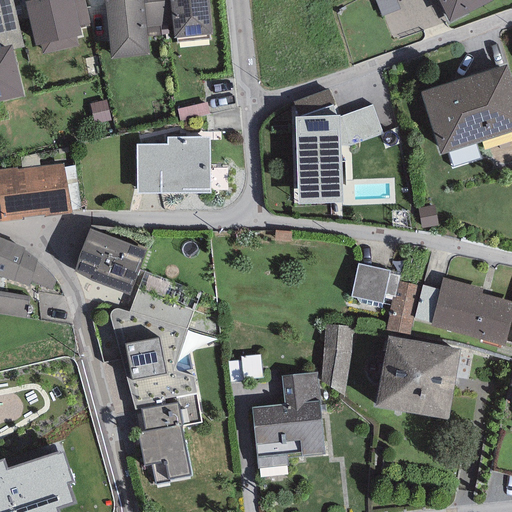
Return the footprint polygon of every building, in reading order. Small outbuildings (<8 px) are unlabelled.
[(12,0),(0,0),(0,47),(12,45),(12,49),(23,47),(12,0)] [(84,0),(32,0),(24,2),(34,46),(40,45),(42,54),(78,46),(76,37),(81,36),(80,28),(90,26),(84,0)] [(104,0),(110,59),(149,55),(146,27),(142,0),(104,0)] [(169,0),(142,0),(146,27),(172,24),(169,0)] [(208,0),(169,0),(172,24),(173,39),(212,35),(208,0)] [(396,0),(374,0),(381,17),(400,9),(396,0)] [(438,0),(449,22),(494,0),(438,0)] [(0,47),(0,101),(23,96),(12,49),(12,45),(0,47)] [(511,81),(507,65),(420,93),(441,156),(511,132),(511,81)] [(335,105),(328,89),(293,102),(298,117),(332,105),(335,105)] [(106,100),(89,104),(93,125),(110,121),(106,100)] [(207,102),(177,109),(180,121),(210,114),(207,102)] [(335,116),(332,105),(298,117),(335,116)] [(341,117),(339,117),(340,146),(352,146),(383,134),(372,105),(341,117)] [(298,117),(295,117),(298,205),(341,203),(340,146),(339,117),(339,116),(335,116),(298,117)] [(209,138),(167,138),(167,145),(136,145),(137,194),(210,193),(209,138)] [(0,222),(70,213),(64,163),(16,170),(16,167),(0,169),(0,222)] [(89,229),(73,272),(129,293),(145,251),(89,229)] [(24,248),(0,238),(0,277),(28,286),(37,260),(23,251),(24,248)] [(390,271),(358,264),(351,297),(382,304),(384,295),(392,297),(394,297),(397,281),(398,276),(389,275),(390,271)] [(110,320),(112,323),(135,410),(140,409),(162,405),(161,400),(196,393),(193,377),(173,371),(200,293),(144,272),(129,313),(118,310),(115,310),(112,310),(110,313),(109,316),(110,320)] [(483,289),(442,278),(439,290),(430,323),(429,326),(503,346),(511,313),(511,302),(481,294),(483,289)] [(421,288),(397,281),(394,297),(392,297),(388,315),(390,314),(385,330),(409,335),(413,320),(413,319),(421,288)] [(439,290),(422,285),(421,288),(413,319),(430,323),(439,290)] [(29,297),(0,292),(0,314),(25,319),(29,297)] [(353,326),(324,324),(322,383),(342,397),(349,365),(353,326)] [(387,337),(375,407),(448,420),(461,349),(387,337)] [(317,372),(281,376),(284,405),(251,408),(256,457),(300,453),(301,458),(325,455),(317,372)] [(137,433),(144,466),(151,465),(155,485),(168,482),(168,480),(191,475),(181,426),(202,422),(196,393),(161,400),(162,405),(140,409),(145,431),(137,433)] [(5,458),(0,459),(0,511),(58,511),(58,510),(76,504),(70,484),(73,483),(62,450),(8,468),(5,458)]
